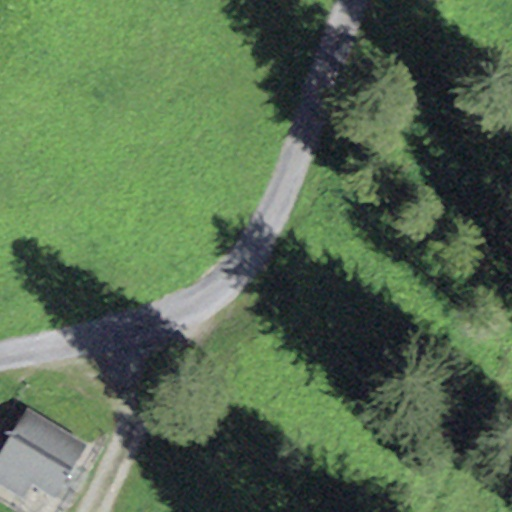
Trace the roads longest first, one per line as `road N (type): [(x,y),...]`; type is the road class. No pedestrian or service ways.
road 1 (unclassified): [(353,0),(282,201),(248,261),(206,298),(145,330)]
road 2 (track): [(94,511),(133,399),(145,330),(0,356)]
